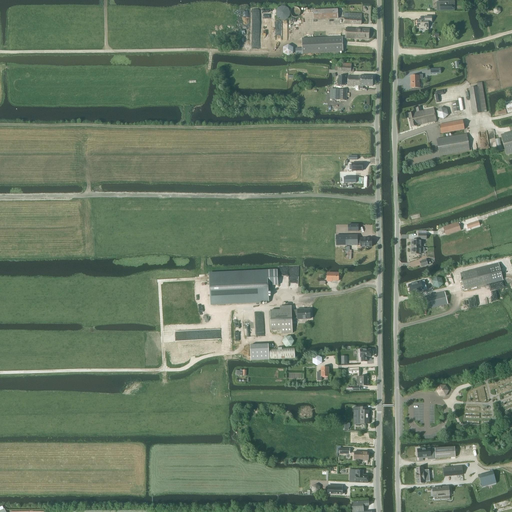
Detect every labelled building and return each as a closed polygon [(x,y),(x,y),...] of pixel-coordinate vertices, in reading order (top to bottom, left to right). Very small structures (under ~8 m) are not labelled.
[(440,11),(451,11),(454,11),(454,1),(448,2),(448,5),(440,5),(440,11)] [(301,12),(301,11),(301,10),(300,9),(299,8),(298,7),(297,6),(296,6),(295,6),(294,6),(292,7),(291,8),(290,10),(290,11),(289,12),(290,13),(290,14),(291,16),(292,16),(293,17),(294,18),(295,18),(296,18),(298,17),(299,17),(300,16),(300,15),(301,14),(301,12)] [(288,14),(288,13),(288,12),(288,11),(287,10),(286,9),(285,8),(284,7),(283,7),(282,7),(280,7),(279,7),(278,8),(277,8),(276,9),(276,10),(275,12),(275,13),(275,14),(275,15),(276,17),(277,18),(278,18),(279,19),(280,19),(281,20),(283,19),(284,19),(285,19),(286,18),(287,17),(287,16),(288,14)] [(313,20),(338,19),(338,9),(313,10),(313,20)] [(343,18),(343,24),(361,25),(362,13),(348,13),(347,18),(343,18)] [(428,23),(432,23),(431,16),(425,17),(425,20),(417,20),(417,28),(424,28),(424,29),(428,29),(428,23)] [(368,40),(369,29),(346,28),(345,38),(368,40)] [(303,48),(295,48),(296,54),(303,54),(343,52),(342,37),(302,39),(303,48)] [(293,54),(293,48),(288,45),(283,48),(283,53),(288,57),(293,54)] [(351,68),(352,64),(342,63),(342,71),(351,72),(354,72),(354,68),(351,68)] [(419,79),(422,79),(422,75),(418,76),(411,77),(411,88),(419,88),(419,79)] [(348,81),(348,82),(349,82),(349,81),(368,81),(368,86),(372,87),(372,81),(372,76),(361,76),(354,76),(348,76),(348,81)] [(348,82),(347,86),(359,86),(359,87),(359,89),(362,89),(363,86),(368,86),(368,81),(349,81),(349,82),(348,82)] [(473,114),(481,113),(486,112),(482,83),(476,84),(477,87),(469,88),(473,114)] [(331,99),(339,100),(346,100),(347,90),(339,90),(332,90),(331,99)] [(448,115),(447,109),(441,107),(436,112),(438,118),(444,120),(448,115)] [(434,109),(421,112),(420,108),(416,108),(417,113),(414,113),(408,114),(411,127),(417,126),(416,126),(436,121),(434,109)] [(441,134),(464,129),(463,121),(439,125),(441,134)] [(506,156),(511,153),(511,132),(500,135),(506,156)] [(440,156),(469,151),(466,134),(437,139),(440,156)] [(479,225),(479,224),(478,221),(466,225),(467,229),(468,229),(479,225)] [(460,230),(457,223),(443,228),(445,234),(460,230)] [(426,239),(426,234),(418,234),(418,239),(418,240),(412,240),(412,242),(411,243),(411,245),(412,246),(412,248),(421,248),(421,241),(421,239),(426,239)] [(336,236),(336,246),(349,246),(358,245),(358,244),(360,244),(360,246),(360,247),(366,247),(366,248),(370,248),(370,247),(372,247),(372,238),(370,238),(368,238),(360,239),(357,240),(357,235),(349,236),(336,236)] [(488,266),(459,273),(464,291),(492,283),(503,281),(498,264),(488,266)] [(209,274),(211,305),(269,302),(268,286),(278,286),(277,271),(209,274)] [(338,281),(339,273),(327,273),(327,282),(331,282),(331,281),(338,281)] [(443,284),(441,279),(436,277),(431,281),(433,287),(439,289),(443,284)] [(420,282),(408,285),(411,293),(414,292),(415,293),(427,290),(424,281),(420,282)] [(426,310),(447,304),(444,292),(423,297),(426,310)] [(298,311),(291,311),(291,306),(280,307),(280,310),(270,311),(271,331),(281,330),(281,334),(293,333),(292,319),(298,319),(298,320),(311,319),(310,310),(302,310),(302,309),(298,310),(298,311)] [(291,347),(294,341),(291,337),(285,337),(282,342),(285,347),(291,347)] [(268,345),(250,345),(251,361),(269,360),(268,345)] [(270,359),(295,358),(294,348),(269,350),(270,359)] [(363,350),(363,349),(360,349),(360,350),(358,350),(358,362),(367,362),(367,357),(371,357),(370,350),(363,350)] [(322,363),(322,358),(317,355),(312,358),(312,364),(317,366),(322,363)] [(357,381),(360,381),(360,386),(368,386),(368,377),(360,377),(357,377),(357,381)] [(445,396),(448,391),(445,386),(439,386),(436,391),(439,396),(445,396)] [(359,408),(354,408),(354,411),(354,424),(358,424),(368,424),(369,424),(369,411),(366,411),(366,408),(359,408)] [(454,447),(434,449),(435,459),(441,458),(450,458),(455,457),(454,447)] [(429,449),(417,450),(418,458),(423,457),(423,459),(428,458),(428,457),(430,457),(430,460),(434,459),(433,449),(429,449)] [(369,452),(359,452),(354,452),(354,460),(368,460),(369,452)] [(462,467),(443,469),(444,477),(462,475),(462,467)] [(430,482),(429,470),(423,470),(423,468),(416,469),(418,484),(424,484),(424,482),(430,482)] [(353,475),(353,483),(367,484),(368,476),(363,475),(363,471),(350,470),(350,475),(353,475)] [(482,474),(478,475),(482,487),(481,485),(495,481),(496,484),(493,471),(488,473),(482,474)] [(448,487),(432,488),(433,497),(434,497),(437,497),(441,497),(441,498),(441,500),(442,500),(446,499),(449,499),(448,487)] [(363,511),(363,506),(369,506),(369,501),(352,503),(352,511),(371,511),(372,511),(367,511),(363,511)]
